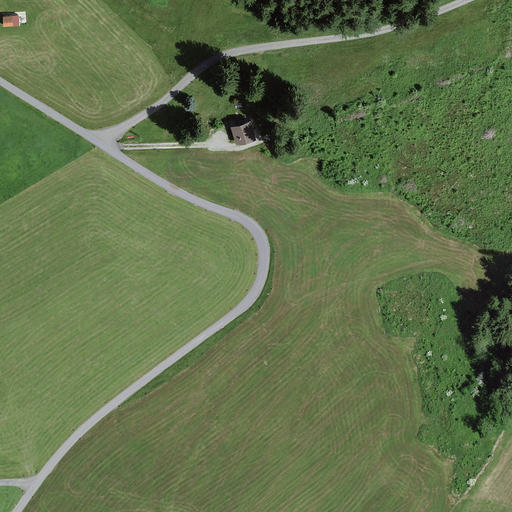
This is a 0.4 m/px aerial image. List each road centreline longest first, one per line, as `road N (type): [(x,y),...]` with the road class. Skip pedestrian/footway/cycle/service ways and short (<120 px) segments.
road 1 (unclassified): [(17,511),(83,429),(251,300),(264,270),(262,238),(239,216),(191,200),(101,143)]
road 2 (track): [(232,148),(101,143),(197,71),(225,54),(366,36),(469,0)]
